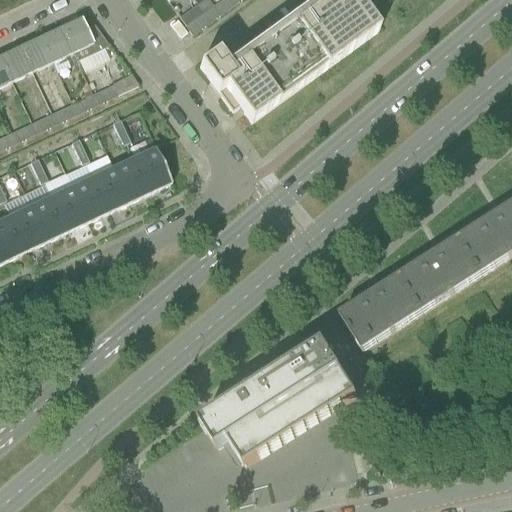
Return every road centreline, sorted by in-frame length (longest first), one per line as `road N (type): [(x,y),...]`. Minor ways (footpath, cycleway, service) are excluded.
road 1 (primary): [(511,3),(0,442)]
road 2 (primary): [(0,510),(511,71)]
road 3 (tertiary): [(0,318),(218,208),(246,184),(103,0)]
road 4 (tertiary): [(377,511),(511,483)]
